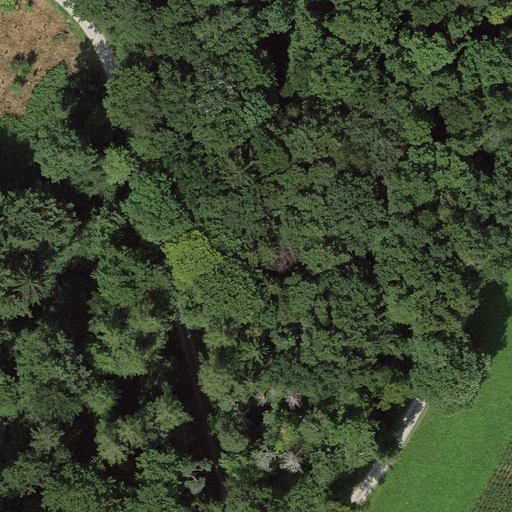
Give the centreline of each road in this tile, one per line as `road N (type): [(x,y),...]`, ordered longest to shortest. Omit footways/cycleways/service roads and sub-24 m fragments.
road 1 (track): [(239,511),(103,39),(74,0)]
road 2 (track): [(511,183),(472,297),(415,413),(345,511)]
